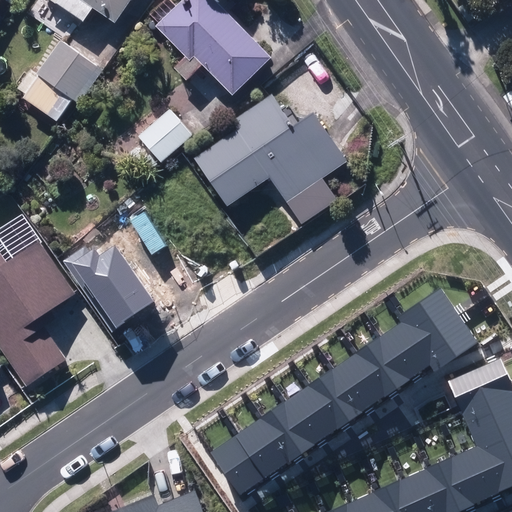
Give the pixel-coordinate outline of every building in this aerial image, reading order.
[(93,13),(116,28),(135,0),(61,0),(56,8),(84,27),(93,13)] [(202,69),(233,100),(271,62),(227,18),(237,8),(229,0),(187,0),(177,11),(168,3),(155,16),(164,24),(156,32),(186,61),(174,72),(186,84),(202,69)] [(38,78),(75,105),(99,71),(62,45),(38,78)] [(502,101),(511,114),(511,94),(502,101)] [(290,204),(301,220),(323,205),(313,189),(347,166),(315,118),(295,132),(272,98),(232,127),(237,135),(195,164),(227,210),(269,182),(286,207),(290,204)] [(139,141),(161,167),(191,140),(169,114),(139,141)] [(0,347),(25,384),(67,355),(43,321),(40,316),(79,288),(40,231),(18,246),(10,234),(0,240),(0,347)] [(67,259),(115,328),(154,301),(115,245),(99,257),(93,249),(90,251),(86,246),(67,259)] [(477,343),(440,289),(401,315),(435,364),(438,369),(477,343)] [(380,337),(410,381),(435,364),(405,321),(380,337)] [(380,337),(357,353),(387,397),(410,381),(380,337)] [(357,353),(334,368),(363,412),(387,397),(357,353)] [(511,389),(499,359),(449,380),(463,411),(511,390),(511,389)] [(334,368),(310,384),(339,428),(363,412),(334,368)] [(310,384),(285,401),(315,445),(339,428),(310,384)] [(511,418),(511,390),(463,411),(473,435),(511,418)] [(285,401),(263,416),(293,460),(315,445),(285,401)] [(263,416),(239,433),(268,477),(293,460),(263,416)] [(511,418),(473,435),(477,445),(484,461),(511,449),(511,418)] [(210,452),(239,496),(268,477),(239,433),(210,452)] [(511,486),(511,449),(484,461),(498,493),(511,486)] [(455,511),(459,510),(438,463),(387,486),(398,511),(455,511)] [(206,511),(196,486),(162,500),(157,488),(100,511),(206,511)] [(398,511),(387,486),(334,510),(335,511),(398,511)]
